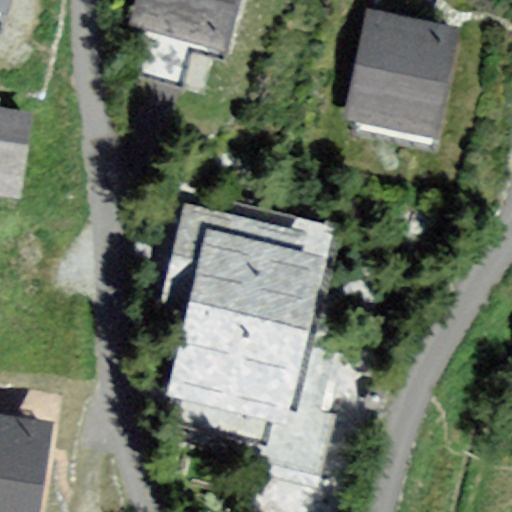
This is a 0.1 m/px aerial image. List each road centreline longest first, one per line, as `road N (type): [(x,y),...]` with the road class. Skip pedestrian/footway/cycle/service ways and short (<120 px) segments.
road 1 (residential): [(92,0),(109,397),(124,465),(149,511)]
road 2 (residential): [(381,511),(405,412),(511,248)]
